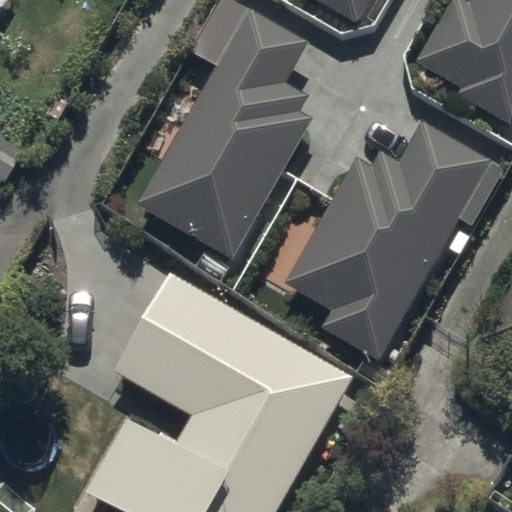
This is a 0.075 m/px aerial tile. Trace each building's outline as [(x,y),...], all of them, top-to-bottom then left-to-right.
[(0,0),(0,26),(16,0),(0,0)] [(217,75),(138,213),(204,251),(194,270),(236,294),(299,184),(286,177),(315,127),(304,121),(312,108),(289,94),(313,53),(221,0),(188,58),(217,75)] [(302,0),(358,33),(378,0),(302,0)] [(511,0),(478,0),(471,15),(453,6),(417,74),(465,100),(461,108),(511,135),(511,0)] [(334,321),(324,337),(383,372),(464,233),(473,238),(507,180),(423,131),(400,171),(380,159),(370,176),(356,167),(283,291),(334,321)] [(281,511),(351,388),(355,380),(175,279),(116,384),(193,427),(176,456),(123,427),(75,511),(281,511)] [(511,351),(511,286),(484,335),(511,351)]
